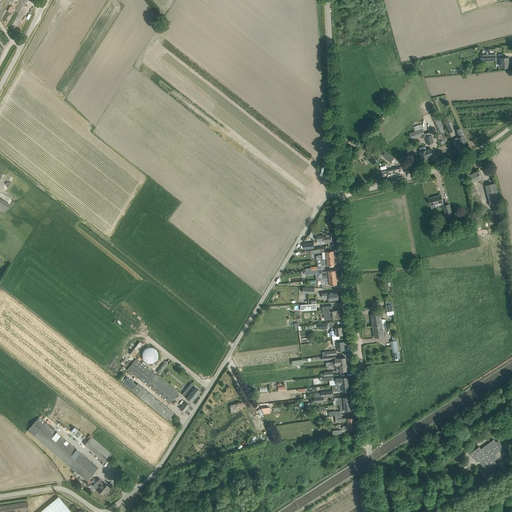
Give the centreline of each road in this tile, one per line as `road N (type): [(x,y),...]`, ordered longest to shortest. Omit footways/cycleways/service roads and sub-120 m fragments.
road 1 (unclassified): [(0,496),(59,488),(106,511),(149,478),(322,200),(339,194)]
road 2 (tertiary): [(375,511),(339,194)]
road 3 (tertiary): [(339,194),(326,0)]
road 4 (unclassified): [(339,194),(440,168),(511,125)]
